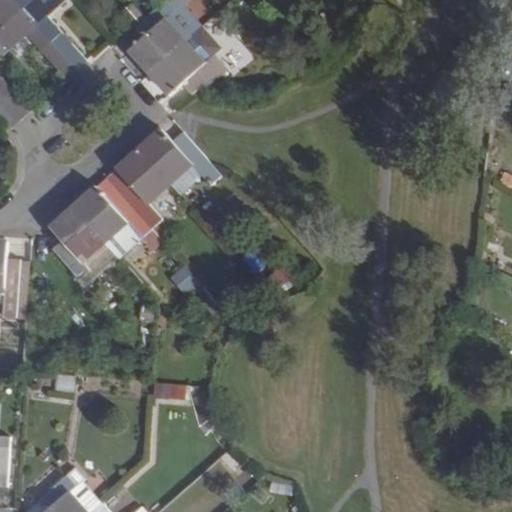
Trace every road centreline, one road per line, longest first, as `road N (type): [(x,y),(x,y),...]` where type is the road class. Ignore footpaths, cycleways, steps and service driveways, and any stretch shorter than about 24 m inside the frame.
road 1 (residential): [(148,121),(105,66),(40,131),(36,203)]
road 2 (residential): [(36,203),(148,121)]
